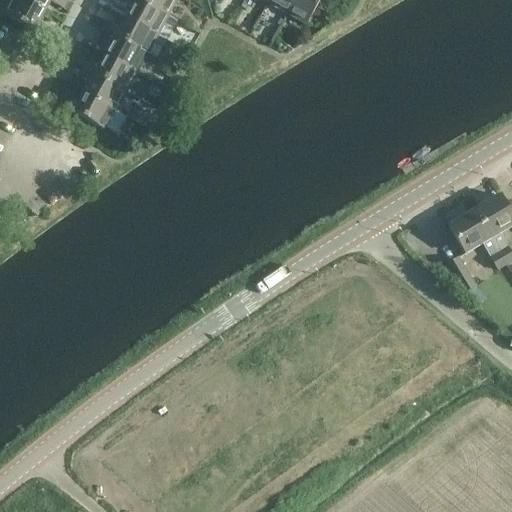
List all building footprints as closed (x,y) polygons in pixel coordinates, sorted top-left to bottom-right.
[(46,13),(22,0),(11,0),(3,15),(47,40),(53,30),(40,23),(46,13)] [(67,0),(22,0),(46,13),(52,2),(64,9),(69,1),(67,0)] [(169,17),(137,0),(120,0),(120,1),(132,8),(127,19),(158,36),(169,17)] [(137,0),(169,17),(178,0),(137,0)] [(270,0),(268,4),(287,14),(295,0),(270,0)] [(295,0),(287,14),(307,26),(321,0),(295,0)] [(121,29),(108,22),(104,31),(148,55),(158,36),(127,19),(121,29)] [(148,55),(104,31),(99,39),(111,46),(106,56),(138,74),(148,55)] [(88,60),(83,68),(127,93),(138,74),(106,56),(100,67),(88,60)] [(127,93),(83,68),(78,77),(91,84),(85,94),(117,112),(127,93)] [(117,112),(85,94),(79,105),(67,98),(62,107),(106,131),(107,130),(117,136),(127,119),(116,112),(117,112)] [(511,227),(511,219),(499,197),(473,212),(505,267),(511,263),(511,259),(498,236),(511,227)] [(505,267),(473,212),(447,227),(464,256),(481,246),(496,272),(505,267)] [(461,295),(473,288),(457,260),(445,267),(461,295)]
